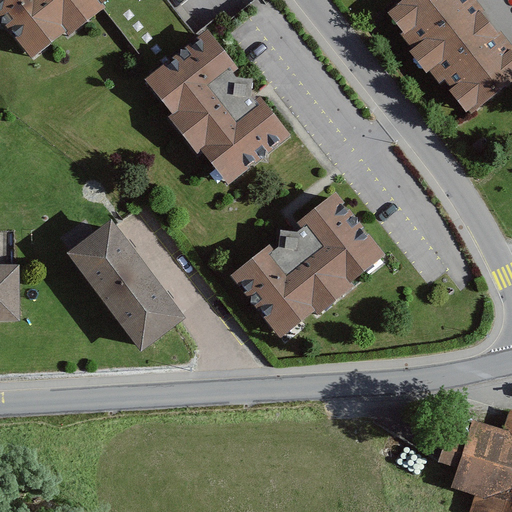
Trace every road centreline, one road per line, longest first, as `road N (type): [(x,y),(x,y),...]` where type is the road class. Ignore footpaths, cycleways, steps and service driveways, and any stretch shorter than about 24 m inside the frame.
road 1 (unclassified): [(0,409),(453,373),(511,361)]
road 2 (residential): [(511,290),(450,176),(312,0)]
